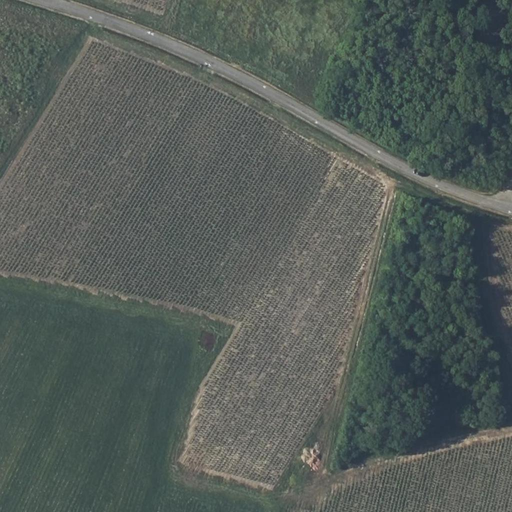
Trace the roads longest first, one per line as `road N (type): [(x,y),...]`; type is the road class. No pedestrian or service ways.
road 1 (unclassified): [(44,0),(219,67),(391,163),(511,209)]
road 2 (track): [(0,279),(196,317)]
road 3 (track): [(0,178),(96,18)]
